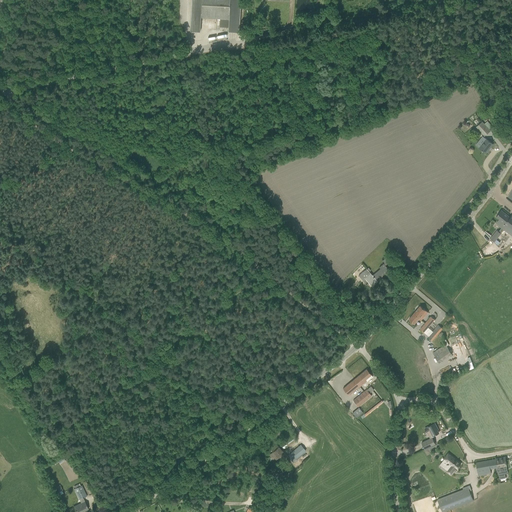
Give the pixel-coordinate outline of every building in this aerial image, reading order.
[(191,0),(190,31),(200,32),(201,18),(229,19),(229,20),(229,32),(239,32),(241,0),(191,0)] [(477,128),(485,137),(491,132),(482,123),(477,128)] [(479,148),(482,150),(486,153),(493,144),(487,139),(479,148)] [(501,210),(496,217),(500,220),(497,224),(511,235),(511,215),(510,217),(501,210)] [(369,272),(371,270),(368,268),(367,269),(366,269),(358,276),(366,285),(368,283),(372,287),(378,282),(376,280),(384,273),(390,279),(393,276),(385,265),(388,262),(385,258),(382,261),(384,263),(379,267),(380,268),(372,275),(369,272)] [(409,320),(412,323),(414,324),(419,318),(421,320),(428,312),(420,306),(409,320)] [(420,329),(424,333),(434,321),(430,318),(420,329)] [(427,337),(432,341),(442,329),(438,325),(427,337)] [(433,353),(439,363),(452,354),(446,345),(433,353)] [(343,389),(348,394),(349,396),(367,381),(373,377),(366,369),(343,389)] [(363,393),(353,401),(358,407),(368,399),(372,396),(369,393),(366,390),(363,393)] [(352,412),(355,416),(362,411),(359,407),(352,412)] [(425,429),(427,432),(430,430),(434,436),(439,433),(436,428),(437,428),(434,423),(425,429)] [(272,438),(275,442),(283,435),(280,432),(272,438)] [(430,439),(421,443),(424,449),(435,444),(432,438),(430,439)] [(272,452),(266,458),(270,462),(273,459),(275,461),(284,453),(277,444),(270,450),(272,452)] [(300,445),(287,455),(292,462),(306,451),(300,445)] [(460,463),(447,453),(443,458),(447,461),(443,467),(447,470),(446,471),(450,474),(455,467),(456,468),(460,463)] [(504,474),(503,467),(506,466),(506,462),(505,457),(496,459),(498,468),(496,468),(497,473),(498,473),(499,479),(506,478),(505,474),(504,474)] [(491,469),(496,468),(498,468),(496,459),(476,463),(478,476),(491,473),(491,469)] [(75,489),(80,500),(87,496),(82,485),(75,489)] [(437,500),(442,511),(443,511),(473,500),(468,488),(437,500)] [(74,507),(75,509),(76,511),(81,511),(88,509),(85,502),(74,507)]
